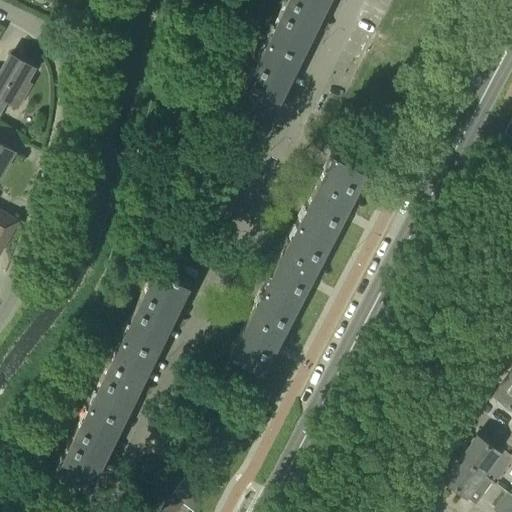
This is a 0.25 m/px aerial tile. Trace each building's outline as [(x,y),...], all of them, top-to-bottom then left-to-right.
[(284,0),(266,38),(299,55),(313,27),(320,31),(326,19),(319,15),(326,0),(284,0)] [(299,55),(266,38),(233,105),(266,122),(280,95),(287,98),(293,85),(286,82),(299,55)] [(0,95),(16,105),(29,82),(25,80),(33,67),(11,54),(1,71),(0,71),(0,95)] [(0,172),(13,149),(0,141),(0,172)] [(332,153),(297,220),(330,237),(344,209),(351,213),(358,201),(351,197),(365,170),(332,153)] [(0,249),(16,221),(0,211),(0,249)] [(263,286),(296,303),(310,276),(317,280),(323,268),(316,264),(330,237),(297,220),(263,286)] [(168,323),(175,327),(181,314),(174,311),(188,283),(154,267),(121,334),(154,351),(168,323)] [(261,370),(271,350),(275,343),(282,346),(289,334),(282,330),(296,303),(263,286),(228,353),(261,370)] [(121,334),(88,402),(121,418),(135,391),(142,394),(148,382),(141,379),(154,351),(121,334)] [(511,374),(509,372),(494,393),(511,406),(511,374)] [(102,458),(109,461),(115,449),(108,445),(121,418),(88,402),(55,469),(88,486),(102,458)] [(495,482),(511,459),(511,453),(501,446),(498,450),(477,434),(460,456),(492,480),(495,482)] [(220,448),(212,442),(203,452),(211,459),(220,448)] [(466,496),(473,487),(482,494),(492,480),(460,456),(443,479),(466,496)] [(156,511),(173,511),(177,507),(183,511),(191,511),(206,493),(185,476),(156,511)] [(511,511),(511,494),(508,492),(494,509),(496,511),(511,511)]
